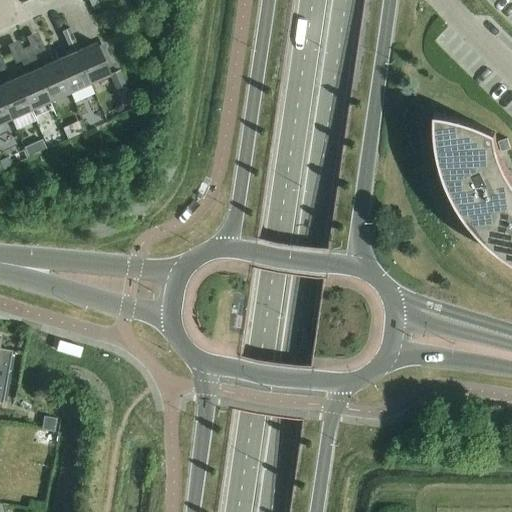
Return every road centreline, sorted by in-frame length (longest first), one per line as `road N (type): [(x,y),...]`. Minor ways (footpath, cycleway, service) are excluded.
road 1 (primary): [(271,511),(347,0)]
road 2 (primary): [(312,0),(238,511)]
road 3 (primary): [(367,272),(358,241),(391,0)]
road 4 (primary): [(268,0),(233,221),(221,248)]
road 5 (tertiary): [(12,266),(170,326)]
road 6 (tertiary): [(180,273),(12,266)]
road 7 (tertiary): [(198,364),(348,385)]
road 8 (primary): [(198,364),(205,399),(190,511)]
road 9 (tertiary): [(367,272),(221,248)]
road 10 (primary): [(316,511),(330,415),(348,385)]
road 11 (tertiary): [(381,363),(420,356),(511,370)]
road 12 (tertiary): [(511,347),(394,312)]
